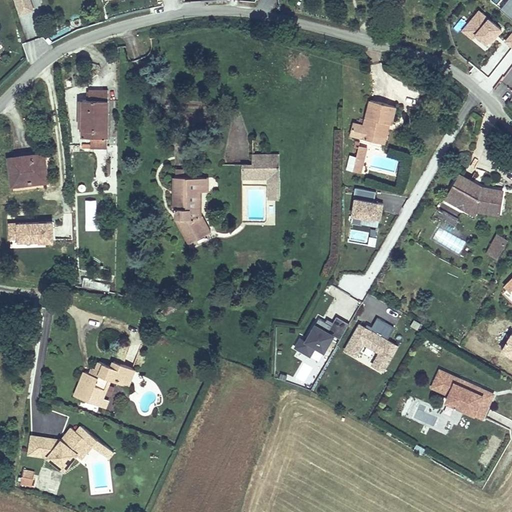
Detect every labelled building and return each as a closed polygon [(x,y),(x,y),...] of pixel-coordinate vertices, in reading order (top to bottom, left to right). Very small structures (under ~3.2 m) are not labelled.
[(31,0),(16,0),(20,12),(34,8),(31,0)] [(487,42),(501,27),(480,8),(460,29),(470,39),(476,33),(487,42)] [(511,47),(511,30),(503,41),(511,47)] [(477,35),(472,40),(481,48),(486,42),(477,35)] [(362,133),(380,138),(385,119),(390,121),(393,121),(398,102),(371,96),(362,133)] [(77,100),(78,137),(104,137),(104,99),(77,100)] [(385,119),(380,138),(385,140),(390,121),(385,119)] [(360,141),(356,153),(365,155),(369,143),(360,141)] [(36,152),(1,155),(2,181),(37,179),(36,152)] [(269,196),(280,196),(279,152),(253,152),(253,161),(242,161),(243,177),(269,177),(269,196)] [(354,167),(362,168),(365,155),(356,153),(354,167)] [(201,166),(171,165),(170,199),(172,201),(172,207),(184,240),(203,233),(193,206),(196,206),(197,182),(200,182),(201,166)] [(453,190),(466,168),(462,165),(447,192),(458,198),(460,194),(453,190)] [(477,173),(466,168),(453,190),(460,194),(458,198),(466,203),(469,198),(476,203),(478,199),(498,206),(505,184),(482,177),(478,183),(474,180),(477,173)] [(482,177),(477,173),(474,180),(478,183),(482,177)] [(380,229),(384,203),(374,202),(376,192),(355,188),(350,224),(380,229)] [(476,203),(469,198),(466,203),(473,207),(476,203)] [(478,199),(476,203),(497,210),(498,206),(478,199)] [(432,213),(459,226),(464,215),(437,203),(432,213)] [(92,228),(91,208),(79,208),(80,229),(92,228)] [(54,244),(54,219),(8,220),(8,244),(54,244)] [(504,227),(491,247),(499,253),(511,233),(504,227)] [(511,275),(502,285),(509,292),(511,289),(511,275)] [(348,323),(336,317),(332,324),(317,316),(305,338),(300,336),(293,348),(310,357),(316,348),(324,352),(334,334),(340,338),(348,323)] [(365,326),(359,323),(345,350),(358,357),(364,346),(379,353),(372,366),(384,373),(399,344),(389,339),(395,326),(377,317),(372,326),(367,324),(365,326)] [(118,371),(121,365),(114,363),(111,369),(118,371)] [(84,374),(75,398),(102,408),(104,401),(103,401),(109,383),(117,386),(118,381),(129,385),(134,371),(121,365),(118,371),(111,369),(98,364),(96,371),(94,377),(89,376),(84,374)] [(451,382),(434,373),(426,390),(443,398),(439,405),(467,418),(471,411),(479,415),(487,399),(478,395),(475,400),(449,387),(451,382)] [(129,385),(118,381),(117,386),(127,390),(129,385)] [(478,395),(451,382),(449,387),(475,400),(478,395)] [(28,438),(25,454),(44,457),(61,471),(73,455),(78,459),(90,445),(82,439),(87,433),(78,426),(73,432),(68,428),(60,437),(64,440),(61,443),(58,440),(48,439),(48,442),(28,438)] [(101,445),(87,433),(82,439),(90,445),(97,451),(101,445)] [(110,453),(101,445),(97,451),(105,458),(110,453)] [(35,472),(23,470),(21,482),(33,484),(35,472)]
